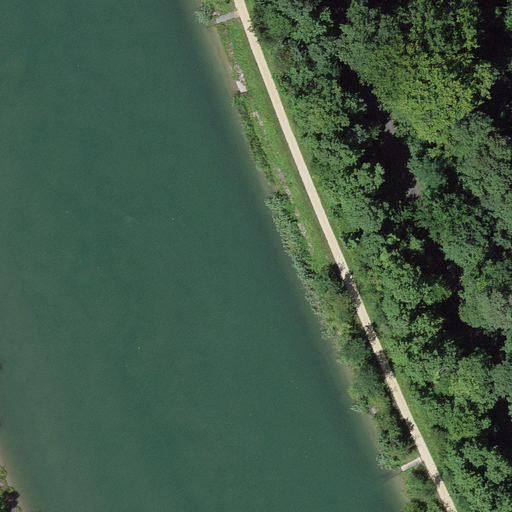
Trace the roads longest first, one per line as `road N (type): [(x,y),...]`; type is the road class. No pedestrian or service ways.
road 1 (track): [(239,0),(271,95),(450,511)]
road 2 (track): [(339,0),(511,408)]
